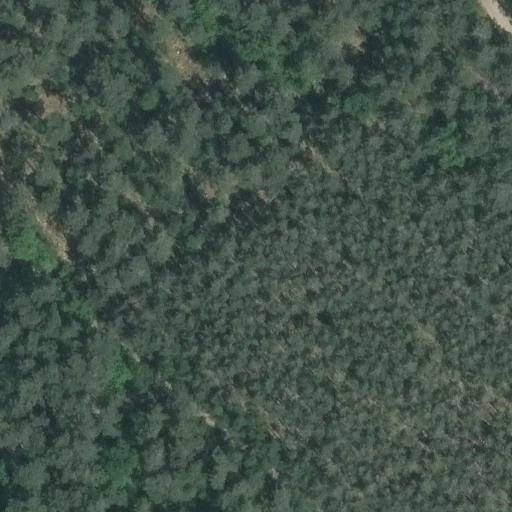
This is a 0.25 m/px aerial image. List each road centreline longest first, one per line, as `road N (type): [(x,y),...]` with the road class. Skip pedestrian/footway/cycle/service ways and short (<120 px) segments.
road 1 (track): [(0,235),(319,511)]
road 2 (track): [(0,442),(176,387)]
